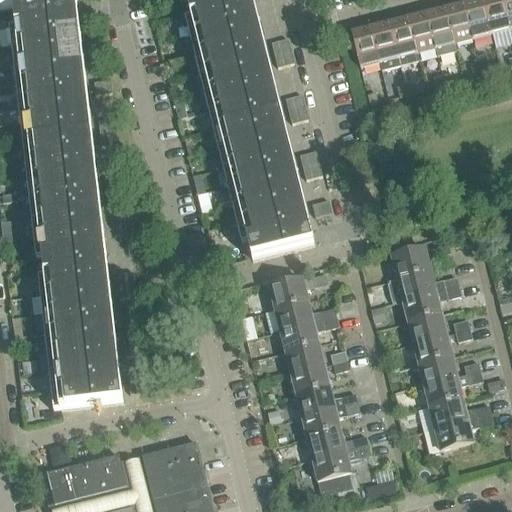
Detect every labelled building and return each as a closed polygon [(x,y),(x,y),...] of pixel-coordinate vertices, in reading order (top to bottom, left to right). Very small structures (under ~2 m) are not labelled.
[(16,30),(10,31),(37,262),(43,262),(45,279),(39,280),(55,415),(93,410),(124,407),(107,259),(77,4),(65,6),(64,0),(0,0),(0,14),(14,13),(16,30)] [(188,3),(192,20),(186,22),(243,248),(248,246),(253,265),(315,249),(302,199),(251,0),(180,0),(182,5),(188,3)] [(501,0),(497,0),(483,4),(492,39),(510,34),(501,0)] [(511,0),(501,0),(510,34),(511,33),(511,0)] [(483,4),(464,8),(473,43),(492,39),(483,4)] [(464,8),(446,13),(455,48),(473,43),(464,8)] [(446,13),(427,18),(436,53),(438,61),(457,56),(455,48),(446,13)] [(427,18),(408,23),(417,58),(436,53),(427,18)] [(408,23),(390,28),(401,70),(419,65),(417,58),(408,23)] [(390,28),(371,32),(380,67),(382,75),(401,70),(390,28)] [(371,32),(352,37),(361,72),(380,67),(371,32)] [(289,43),(272,47),(278,72),(295,68),(289,43)] [(488,68),(480,70),(483,81),(491,78),(488,68)] [(480,70),(471,72),(474,83),(483,81),(480,70)] [(443,80),(446,90),(454,88),(451,77),(443,80)] [(443,80),(434,82),(437,92),(446,90),(443,80)] [(97,86),(95,87),(96,99),(113,97),(112,85),(97,86)] [(406,89),(408,100),(417,97),(414,87),(406,89)] [(406,89),(397,91),(400,102),(408,100),(406,89)] [(376,97),(368,99),(370,109),(379,107),(376,97)] [(303,99),(286,104),(292,128),(309,124),(303,99)] [(183,103),(174,105),(179,124),(188,121),(183,103)] [(116,123),(99,125),(102,150),(119,148),(116,123)] [(188,143),(184,144),(188,160),(195,158),(193,149),(189,147),(188,143)] [(317,156),(300,160),(306,184),(323,180),(317,156)] [(123,181),(106,183),(108,208),(126,206),(123,181)] [(17,198),(3,199),(4,207),(18,206),(17,198)] [(329,205),(313,209),(315,221),(333,217),(329,205)] [(449,248),(435,252),(437,261),(451,258),(449,248)] [(426,254),(392,262),(398,284),(431,275),(426,254)] [(446,295),(460,292),(457,282),(434,288),(431,275),(398,284),(388,286),(393,309),(397,308),(397,309),(400,308),(399,304),(403,304),(403,306),(437,297),(446,295)] [(134,276),(117,278),(120,303),(137,301),(134,276)] [(309,307),(306,294),(329,289),(326,279),(304,285),(270,293),(275,315),(309,307)] [(460,292),(446,295),(448,304),(462,301),(460,292)] [(403,304),(399,304),(400,308),(404,308),(408,327),(442,319),(437,297),(403,306),(403,304)] [(275,315),(280,335),(281,337),(297,333),(314,328),(323,326),(337,323),(335,313),(312,319),(309,307),(275,315)] [(382,311),(371,314),(374,326),(385,323),(382,311)] [(442,319),(408,327),(414,348),(447,340),(442,319)] [(21,322),(12,323),(13,330),(22,329),(21,322)] [(337,323),(323,326),(325,335),(339,332),(337,323)] [(468,325),(454,328),(456,338),(471,334),(468,325)] [(297,333),(281,337),(286,358),(302,354),(320,349),(314,328),(297,333)] [(140,333),(123,335),(126,361),(143,359),(140,333)] [(471,334),(456,338),(459,347),(473,343),(471,334)] [(447,340),(414,348),(419,370),(453,361),(447,340)] [(302,354),(286,358),(292,379),(325,371),(320,349),(302,354)] [(345,356),(331,359),(334,369),(348,365),(345,356)] [(458,383),(458,382),(453,361),(419,370),(425,391),(458,383)] [(348,365),(334,369),(336,378),(350,374),(348,365)] [(479,368),(465,371),(467,380),(481,377),(479,368)] [(325,371),(292,379),(297,400),(330,392),(325,371)] [(458,382),(458,383),(425,391),(430,412),(463,404),(460,392),(484,386),(481,377),(467,380),(458,382)] [(130,399),(148,397),(146,384),(129,386),(130,399)] [(503,384),(489,387),(491,396),(505,392),(503,384)] [(330,392),(297,400),(302,422),(336,413),(336,414),(344,411),(358,408),(356,399),(334,404),(330,392)] [(463,404),(430,412),(435,434),(438,433),(445,431),(469,425),(492,419),(490,410),(466,416),(463,404)] [(358,408),(344,411),(347,421),(361,417),(358,408)] [(336,413),(302,422),(308,443),(312,442),(320,440),(325,439),(341,435),(336,414),(336,413)] [(278,414),(268,417),(271,429),(281,426),(278,414)] [(438,433),(435,434),(441,456),(474,447),(471,435),(494,429),(492,419),(469,425),(445,431),(438,433)] [(312,442),(308,443),(313,464),(318,463),(326,461),(331,460),(347,456),(369,450),(367,441),(344,447),(341,435),(325,439),(320,440),(312,442)] [(213,511),(205,478),(197,448),(139,462),(141,470),(143,478),(135,480),(125,483),(120,461),(97,466),(76,471),(48,478),(53,498),(56,511),(213,511)] [(318,463),(313,464),(318,486),(312,487),(312,488),(311,488),(313,494),(320,492),(322,501),(353,493),(350,479),(352,478),(349,465),(371,460),(369,450),(347,456),(331,460),(326,461),(318,463)] [(394,485),(366,492),(369,504),(397,497),(394,485)]
